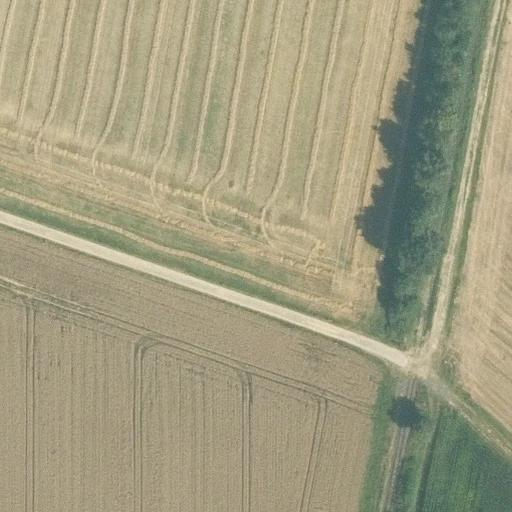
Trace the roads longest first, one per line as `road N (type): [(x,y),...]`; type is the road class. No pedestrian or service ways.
road 1 (track): [(0,218),(356,341),(432,379),(511,455)]
road 2 (track): [(432,379),(497,0)]
road 3 (track): [(432,379),(408,511)]
